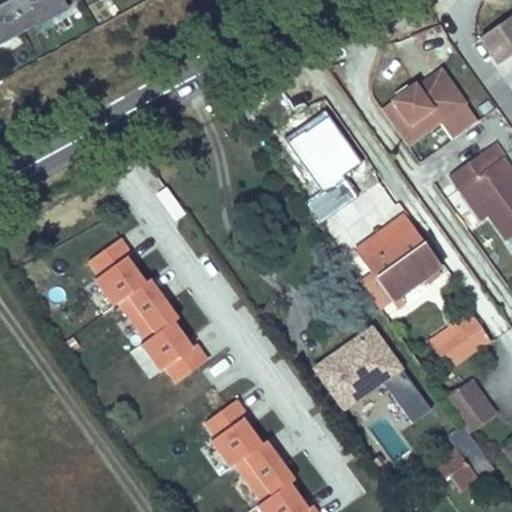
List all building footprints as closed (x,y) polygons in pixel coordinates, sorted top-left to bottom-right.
[(11,0),(0,6),(0,46),(80,0),(79,0),(11,0)] [(511,16),(510,14),(478,37),(490,55),(498,49),(504,57),(511,51),(511,16)] [(504,57),(498,49),(490,55),(496,63),(504,57)] [(423,98),(447,81),(441,72),(417,89),(423,98)] [(477,123),(447,81),(423,98),(417,89),(415,86),(382,110),(408,146),(440,123),(453,140),(477,123)] [(511,176),(500,159),(499,159),(502,157),(492,144),(448,175),(447,176),(457,189),(465,184),(487,214),(505,240),(511,235),(511,176)] [(465,184),(457,189),(478,220),(487,214),(465,184)] [(406,217),(356,253),(364,265),(399,240),(414,229),(406,217)] [(420,237),(414,229),(399,240),(405,248),(420,237)] [(399,240),(364,265),(374,280),(389,300),(397,311),(403,306),(399,299),(442,269),(420,237),(405,248),(399,240)] [(389,300),(374,280),(362,288),(376,308),(389,300)] [(457,323),(428,343),(447,371),(489,343),(480,330),(468,338),(457,323)] [(370,332),(315,371),(343,411),(399,371),(370,332)] [(197,412),(181,423),(210,463),(286,408),(245,352),(224,367),(230,377),(192,404),(197,412)] [(468,380),(441,399),(462,429),(466,434),(493,416),(468,380)] [(192,404),(176,416),(181,423),(197,412),(192,404)] [(464,467),(448,478),(460,494),(492,472),(466,434),(462,429),(446,440),(456,454),(464,467)] [(444,481),(448,478),(464,467),(456,454),(435,469),(444,481)]
